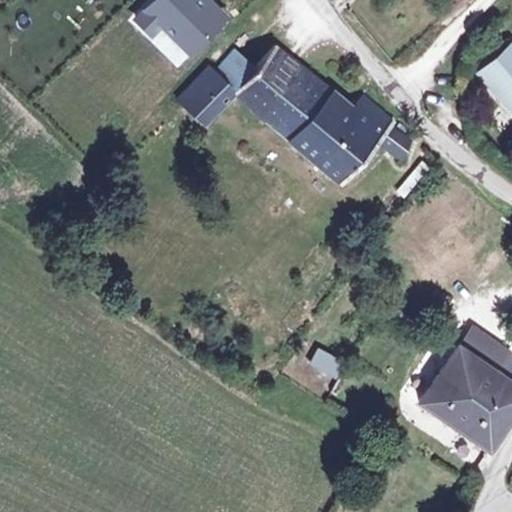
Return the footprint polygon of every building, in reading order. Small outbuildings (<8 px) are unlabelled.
[(152,0),(134,19),(147,33),(157,23),(186,51),(214,20),(190,0),(152,0)] [(511,46),(507,41),(476,71),(511,112),(511,46)] [(400,160),(409,142),(402,137),(406,132),(397,126),(394,130),(389,127),(393,123),(359,95),(348,109),(273,44),(250,65),(236,78),(230,87),(227,91),(232,95),(312,162),(337,183),(374,141),(400,160)] [(227,91),(230,87),(236,78),(250,65),(229,48),(209,70),(202,66),(173,102),(202,124),(232,95),(227,91)] [(418,401),(489,452),(511,418),(511,361),(510,360),(499,374),(482,363),(485,358),(479,354),(484,345),(469,334),(460,347),(456,345),(418,401)] [(338,377),(345,359),(317,348),(309,366),(338,377)]
